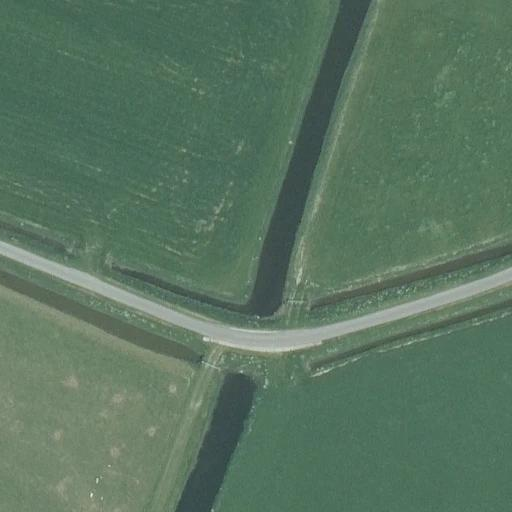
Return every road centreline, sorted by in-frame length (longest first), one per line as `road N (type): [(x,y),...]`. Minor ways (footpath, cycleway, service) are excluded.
road 1 (unclassified): [(511,274),(356,326),(274,342),(184,324),(0,249)]
road 2 (track): [(285,341),(320,234),(339,213),(402,0)]
